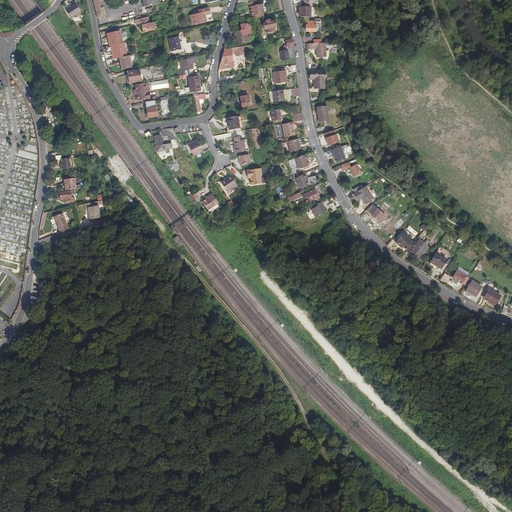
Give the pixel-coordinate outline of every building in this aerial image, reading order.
[(92,0),(97,18),(105,17),(101,0),(92,0)] [(81,13),(75,3),(65,10),(70,19),(81,13)] [(261,4),(250,7),(252,15),(263,13),(261,4)] [(311,7),(300,7),(299,12),(301,12),(301,17),(310,17),(311,7)] [(206,21),(205,15),(210,14),(209,8),(198,11),(198,13),(190,15),(192,25),(206,22),(206,21)] [(153,28),(152,23),(148,24),(147,18),(135,21),(136,25),(141,24),(142,31),(146,30),(153,28)] [(275,27),(276,27),(275,21),(270,22),(270,20),(268,21),(266,21),(265,22),(265,23),(263,24),(265,30),(266,30),(267,34),(275,31),(275,27)] [(156,29),(155,22),(152,23),(153,28),(146,30),(146,31),(156,29)] [(321,22),(306,22),(306,31),(320,32),(321,22)] [(240,27),(241,31),(246,31),(247,35),(250,34),(249,30),(249,28),(247,26),(244,26),(240,27)] [(119,31),(108,34),(108,37),(110,46),(111,46),(113,54),(113,58),(126,55),(123,43),(122,43),(119,31)] [(241,31),(236,32),(238,44),(248,42),(247,35),(246,31),(241,31)] [(184,51),(180,36),(178,37),(181,49),(171,51),(172,54),(184,51)] [(181,49),(178,37),(168,39),(171,51),(181,49)] [(289,60),(287,50),(293,49),(293,45),(292,39),(286,41),(286,45),(283,46),(284,50),(280,51),(282,62),(289,60)] [(326,57),(326,47),(326,43),(321,43),(314,44),(307,44),(307,49),(317,49),(317,57),(326,57)] [(246,58),(245,46),(224,50),(219,69),(233,67),(231,53),(235,52),(236,60),(246,58)] [(130,62),(128,56),(119,58),(120,64),(130,62)] [(193,69),(192,64),(198,62),(197,58),(190,59),(190,60),(180,62),(181,71),(178,71),(179,76),(182,75),(185,75),(185,70),(190,69),(193,69)] [(152,69),(153,77),(163,76),(162,67),(152,69)] [(285,68),(277,70),(277,72),(273,72),(274,84),(287,82),(285,68)] [(325,70),(310,70),(310,80),(314,80),(314,89),(325,89),(325,70)] [(141,82),(141,78),(140,73),(128,74),(129,80),(127,80),(128,84),(141,82)] [(201,90),(198,76),(188,78),(189,88),(185,88),(186,92),(201,90)] [(149,84),(136,85),(136,90),(137,95),(138,100),(151,98),(149,84)] [(300,96),(299,88),(291,89),(292,97),(300,96)] [(287,100),(285,90),(273,91),(274,102),(287,100)] [(201,111),(199,99),(206,99),(206,94),(194,95),(197,112),(201,111)] [(249,99),(250,99),(249,95),(240,96),(242,107),(250,106),(249,99)] [(158,117),(156,106),(155,107),(154,101),(146,102),(148,118),(158,117)] [(327,105),(317,107),(320,122),(330,120),(327,105)] [(281,121),(278,109),(270,110),(273,122),(281,121)] [(303,119),(303,116),(302,113),(293,114),(295,122),(303,120),(303,119)] [(238,116),(227,118),(229,130),(239,129),(238,116)] [(295,135),(292,122),(282,124),(284,137),(295,135)] [(336,130),(325,133),(329,145),(340,141),(336,130)] [(162,145),(160,135),(154,136),(156,146),(157,152),(166,150),(164,145),(162,145)] [(301,149),(298,139),(287,142),(290,152),(301,149)] [(249,151),(247,140),(240,141),(234,142),(235,149),(234,149),(235,154),(249,151)] [(190,145),(196,156),(205,152),(199,141),(190,145)] [(342,146),(332,150),(337,162),(346,159),(342,146)] [(249,155),(238,157),(240,166),(251,163),(249,155)] [(308,165),(305,155),(295,158),(299,169),(308,165)] [(70,168),(69,158),(61,159),(62,164),(60,164),(61,169),(70,168)] [(361,173),(357,165),(350,168),(354,177),(356,176),(361,173)] [(263,177),(263,170),(249,171),(249,177),(251,177),(251,179),(252,186),(263,185),(262,177),(263,177)] [(308,185),(307,181),(304,174),(296,178),(300,188),(308,185)] [(238,184),(231,175),(222,182),(228,191),(238,184)] [(77,189),(76,178),(65,179),(66,190),(77,189)] [(374,200),(366,186),(365,186),(361,189),(355,193),(353,194),(357,201),(362,199),(365,204),(374,200)] [(316,201),(319,199),(315,189),(308,192),(304,194),(306,197),(308,197),(310,202),(315,199),(316,201)] [(71,198),(70,191),(59,192),(60,200),(65,199),(65,203),(74,201),(74,198),(71,198)] [(219,203),(212,193),(208,196),(209,197),(203,202),(209,210),(219,203)] [(290,202),(302,196),(300,193),(291,197),(291,196),(288,197),(290,202)] [(192,194),(187,198),(190,202),(195,199),(192,194)] [(100,218),(97,205),(96,201),(84,204),(85,208),(87,208),(89,220),(100,218)] [(327,211),(322,201),(317,204),(318,205),(311,209),(315,217),(327,211)] [(377,209),(373,205),(367,210),(372,215),(380,223),(386,217),(377,209)] [(69,229),(62,213),(53,217),(59,233),(69,229)] [(414,243),(407,237),(408,236),(404,233),(396,242),(399,245),(401,245),(403,247),(407,250),(414,243)] [(183,244),(177,236),(173,239),(179,247),(183,244)] [(419,258),(428,246),(420,240),(421,237),(420,236),(414,243),(407,250),(406,251),(410,254),(412,252),(419,258)] [(441,256),(436,253),(430,262),(441,269),(446,259),(441,256)] [(464,286),(469,278),(466,277),(466,276),(463,274),(458,271),(457,270),(452,278),(464,286)] [(444,273),(440,279),(446,283),(451,277),(444,273)] [(482,287),(472,281),(466,291),(476,297),(482,287)] [(501,296),(489,289),(484,299),(496,305),(501,296)]
